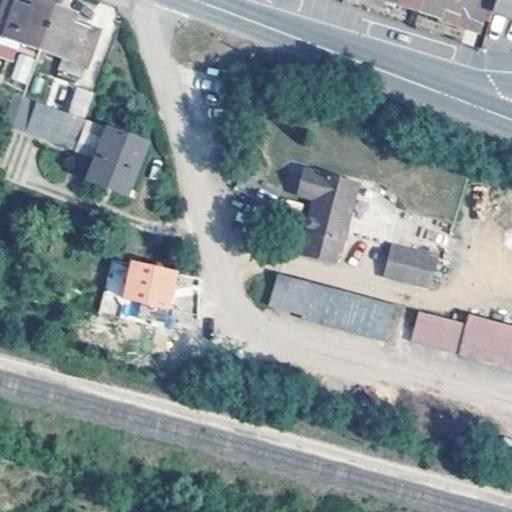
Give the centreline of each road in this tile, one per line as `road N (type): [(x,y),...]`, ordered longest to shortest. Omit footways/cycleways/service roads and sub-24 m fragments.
road 1 (residential): [(143,0),(199,220),(244,323),(292,359),(511,408)]
road 2 (secondary): [(448,95),(187,0)]
